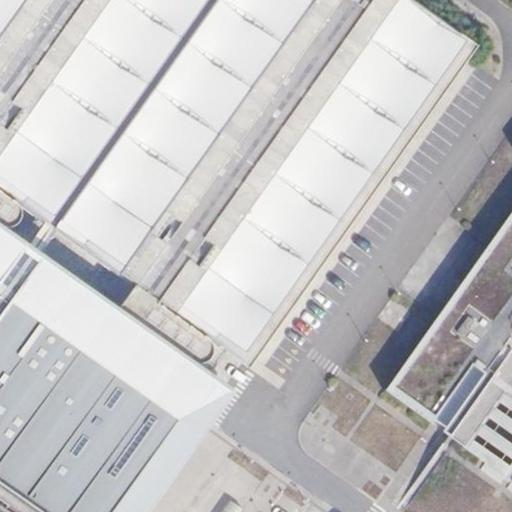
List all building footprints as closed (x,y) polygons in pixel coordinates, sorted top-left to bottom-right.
[(236,382),(465,58),(382,0),(0,0),(0,215),(12,223),(127,305),(204,359),(236,382)] [(511,201),(382,384),(511,477),(511,201)] [(12,223),(0,215),(0,241),(4,240),(11,234),(12,230),(12,223)] [(0,511),(144,511),(222,401),(191,379),(113,324),(0,243),(0,511)] [(204,359),(127,305),(113,324),(191,379),(196,377),(202,371),(203,365),(204,359)]
